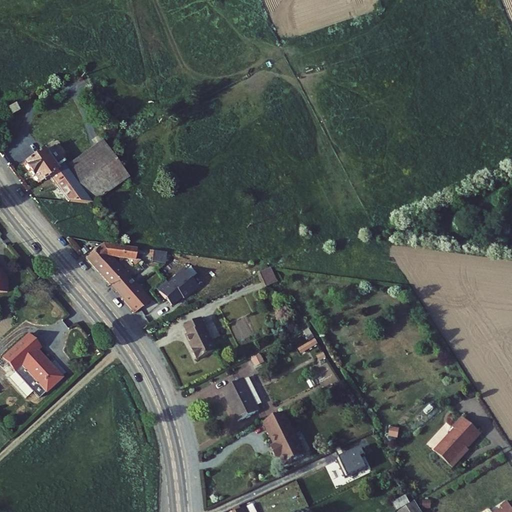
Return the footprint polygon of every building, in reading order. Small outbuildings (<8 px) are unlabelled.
[(43,141),(22,155),(37,178),(48,171),(64,196),(92,200),(94,200),(131,176),(129,173),(107,138),(68,163),(66,160),(57,165),(43,141)] [(103,246),(86,259),(134,314),(150,307),(146,299),(113,260),(130,262),(132,249),(103,246)] [(166,254),(153,252),(152,263),(165,264),(166,254)] [(257,273),(263,286),(276,279),(271,266),(257,273)] [(197,286),(183,270),(158,292),(171,306),(181,297),(183,298),(197,286)] [(200,316),(190,321),(204,350),(214,345),(200,316)] [(192,349),(194,355),(204,350),(190,321),(184,324),(188,332),(186,333),(193,348),(192,349)] [(312,332),(307,335),(311,342),(299,348),(301,353),(318,344),(312,332)] [(39,347),(27,334),(2,356),(13,369),(21,363),(44,391),(61,377),(37,349),(39,347)] [(216,348),(214,345),(204,350),(206,353),(216,348)] [(194,355),(196,358),(206,353),(204,350),(194,355)] [(21,363),(13,369),(37,397),(44,391),(21,363)] [(224,387),(239,418),(260,408),(244,377),(224,387)] [(283,454),(287,463),(308,453),(286,411),(266,421),(278,444),(273,446),(278,457),(283,454)] [(455,428),(434,449),(451,467),(462,456),(460,454),(480,434),(463,416),(453,426),(455,428)] [(389,435),(397,438),(400,429),(391,427),(389,435)] [(399,510),(400,511),(424,511),(418,500),(399,510)]
